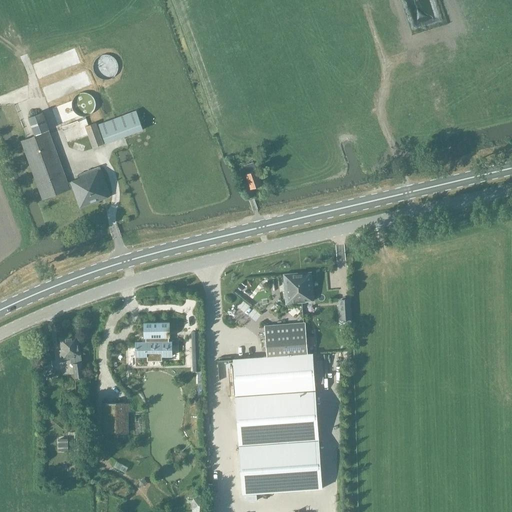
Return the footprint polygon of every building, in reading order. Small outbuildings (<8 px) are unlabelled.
[(371,14),(390,8),(387,1),(368,7),(371,14)] [(347,8),(348,15),(360,12),(359,5),(347,8)] [(422,58),(429,55),(426,49),(419,52),(422,58)] [(119,70),(119,67),(118,63),(117,61),(116,59),(114,58),(112,56),(110,56),(107,55),(104,56),(103,56),(99,59),(97,61),(96,63),(96,65),(96,67),(96,69),(96,72),(99,75),(102,78),(104,78),(106,79),(109,79),(111,78),(115,76),(117,74),(118,72),(119,70)] [(402,66),(390,70),(395,88),(408,84),(402,66)] [(93,109),(93,106),(93,103),(92,101),(90,98),(89,96),(87,95),(84,93),(82,92),(79,92),(76,92),(74,93),(72,94),(70,96),(68,98),(66,100),(65,103),(65,106),(65,107),(66,110),(67,113),(68,116),(71,118),(73,119),(77,120),(78,120),(82,120),(84,120),(87,118),(89,117),(91,114),(92,112),(93,109)] [(139,111),(99,120),(104,141),(144,131),(139,111)] [(29,118),(35,135),(34,135),(35,136),(21,141),(43,199),(73,189),(80,208),(111,197),(100,167),(78,175),(79,179),(68,183),(49,130),(50,130),(43,113),(29,118)] [(405,140),(424,122),(418,116),(399,134),(405,140)] [(85,127),(93,148),(104,144),(96,123),(85,127)] [(246,175),(251,189),(262,185),(257,171),(254,162),(245,165),(248,174),(246,175)] [(284,275),(286,304),(313,302),(311,273),(284,275)] [(350,299),(342,300),(344,314),(351,313),(350,299)] [(147,342),(135,342),(136,357),(147,357),(147,353),(162,352),(162,357),(173,356),(172,341),(168,341),(168,337),(170,337),(170,322),(144,323),(144,338),(146,338),(147,342)] [(306,323),(264,326),(267,357),(308,354),(306,323)] [(61,350),(60,351),(61,359),(70,358),(71,364),(73,364),(75,378),(83,377),(78,336),(60,338),(61,350)] [(267,357),(233,359),(235,394),(236,396),(316,390),(316,388),(313,353),(308,354),(267,357)] [(316,390),(236,396),(239,445),(319,440),(316,401),(316,390)] [(124,403),(104,404),(104,434),(124,434),(124,403)] [(319,440),(239,445),(242,494),(278,492),(323,489),(319,440)]
